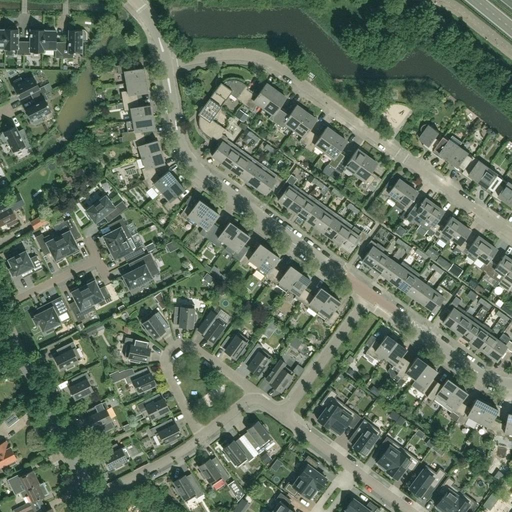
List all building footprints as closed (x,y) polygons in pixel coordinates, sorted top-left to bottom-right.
[(17,41),(18,29),(4,29),(4,49),(17,50),(17,55),(23,55),(24,42),(17,41)] [(43,53),(43,49),(43,30),(30,30),(30,42),(24,42),(23,55),(30,55),(30,52),(43,53)] [(56,42),(56,31),(53,31),(53,30),(43,30),(43,49),(55,50),(55,58),(62,58),(62,42),(56,42)] [(81,53),(82,42),(87,42),(87,41),(86,41),(86,35),(86,34),(85,33),(85,32),(84,32),(84,31),(83,31),(82,31),(69,30),(68,42),(62,42),(62,58),(73,58),(73,53),(81,53)] [(147,80),(145,71),(144,71),(143,68),(133,70),(132,63),(116,66),(118,74),(124,73),(126,83),(147,80)] [(39,88),(33,77),(23,82),(20,77),(21,79),(15,82),(14,82),(13,83),(13,84),(13,85),(13,86),(13,87),(19,99),(30,93),(33,99),(47,92),(44,86),(39,88)] [(148,92),(147,89),(148,89),(147,80),(126,83),(127,91),(121,92),(123,103),(138,100),(137,94),(148,92)] [(247,90),(248,87),(243,84),(241,83),(240,82),(238,81),(236,81),(234,81),(233,81),(231,81),(229,81),(227,82),(225,83),(224,83),(223,85),(221,83),(209,99),(221,107),(230,94),(243,104),(251,93),(247,90)] [(263,108),(276,90),(269,85),(268,86),(266,84),(256,97),(251,93),(243,104),(252,111),(257,104),(263,108)] [(279,109),(286,99),(283,97),(284,95),(276,90),(263,108),(269,113),(266,117),(276,123),(284,112),(279,109)] [(51,112),(45,100),(48,99),(45,93),(47,92),(33,99),(35,105),(25,110),(31,122),(32,123),(32,124),(33,124),(34,124),(35,124),(42,121),(42,122),(43,122),(40,117),(51,112)] [(211,120),(221,107),(209,99),(198,115),(200,116),(199,118),(199,119),(199,120),(198,122),(198,123),(199,125),(199,126),(199,128),(200,129),(200,130),(201,131),(202,132),(203,134),(204,134),(205,135),(211,139),(212,137),(217,140),(222,134),(225,129),(211,120)] [(150,105),(139,107),(138,100),(123,103),(124,111),(131,110),(132,120),(153,117),(152,108),(150,108),(150,105)] [(293,131),(307,112),(299,107),(299,108),(296,106),(289,116),(284,112),(276,123),(285,130),(287,127),(293,131)] [(240,110),(235,116),(243,122),(248,116),(240,110)] [(309,130),(316,120),(313,119),(314,117),(307,112),(293,131),(301,137),(299,140),(306,145),(314,134),(309,130)] [(154,129),(153,126),(155,126),(153,117),(132,120),(126,122),(127,132),(122,133),(123,142),(129,141),(132,140),(144,137),(143,131),(154,129)] [(238,126),(244,131),(247,126),(241,122),(238,126)] [(440,132),(430,125),(429,125),(428,124),(427,124),(426,124),(425,125),(424,125),(423,125),(422,126),(422,127),(421,128),(421,129),(421,130),(421,131),(422,132),(422,133),(423,134),(419,139),(424,143),(422,146),(432,153),(440,142),(435,138),(440,132)] [(32,146),(26,134),(20,137),(15,126),(3,132),(3,133),(2,133),(1,134),(1,135),(1,136),(1,137),(4,143),(3,144),(3,145),(8,142),(13,153),(24,147),(25,149),(32,146)] [(325,150),(337,134),(330,129),(329,130),(326,128),(319,138),(314,134),(306,145),(304,147),(311,152),(317,144),(325,150)] [(221,163),(234,145),(226,140),(227,138),(222,134),(217,140),(221,143),(211,156),(221,163)] [(339,152),(347,142),(344,140),(345,139),(337,134),(325,150),(334,156),(328,165),(335,169),(345,156),(339,152)] [(449,161),(459,147),(462,143),(453,136),(450,140),(445,136),(440,142),(432,153),(443,160),(445,157),(449,161)] [(490,145),(495,140),(490,136),(486,141),(490,145)] [(162,151),(159,143),(158,143),(157,140),(146,143),(144,137),(132,140),(135,149),(138,148),(142,158),(162,151)] [(230,169),(243,151),(234,145),(221,163),(230,169)] [(462,174),(474,157),(459,147),(449,161),(454,164),(452,167),(462,174)] [(356,172),(368,156),(360,150),(359,152),(357,150),(350,160),(345,156),(335,169),(341,174),(347,166),(356,172)] [(154,167),(164,164),(163,161),(164,160),(162,151),(142,158),(145,168),(141,169),(145,179),(156,173),(154,167)] [(239,175),(251,157),(243,151),(230,169),(239,175)] [(377,164),(374,162),(375,161),(368,156),(356,172),(364,178),(358,186),(365,191),(367,188),(372,192),(375,189),(370,185),(376,176),(371,172),(377,164)] [(247,182),(260,164),(251,157),(239,175),(247,182)] [(479,182),(489,168),(474,157),(462,174),(472,181),(474,179),(479,182)] [(139,161),(114,168),(115,173),(119,172),(123,186),(128,184),(126,177),(136,174),(134,168),(140,166),(139,161)] [(256,188),(269,170),(260,164),(247,182),(256,188)] [(503,179),(504,179),(489,168),(479,182),(483,185),(481,188),(491,195),(499,184),(503,179)] [(266,195),(274,184),(277,186),(282,180),(276,176),(276,175),(269,170),(256,188),(266,195)] [(161,193),(177,179),(171,172),(170,173),(168,171),(160,178),(156,173),(145,179),(142,181),(149,189),(152,187),(158,196),(161,193)] [(296,179),(291,175),(277,194),(281,196),(278,200),(288,207),(300,189),(293,184),(296,179)] [(176,197),(184,189),(182,187),(183,186),(177,179),(161,193),(168,201),(163,205),(169,212),(180,201),(176,197)] [(395,204),(408,186),(398,179),(390,191),(385,187),(378,197),(385,202),(387,199),(394,204),(395,204)] [(508,203),(511,197),(511,184),(509,182),(508,183),(503,179),(499,184),(491,195),(501,203),(503,200),(508,203)] [(413,207),(409,204),(417,193),(408,186),(395,204),(394,204),(394,205),(401,211),(402,209),(408,213),(413,207)] [(296,213),(310,195),(309,194),(308,195),(300,189),(288,207),(296,213)] [(16,223),(11,211),(23,206),(17,194),(0,202),(0,225),(5,223),(8,227),(16,223)] [(305,220),(318,201),(310,195),(296,213),(305,220)] [(115,208),(105,196),(99,201),(97,199),(91,204),(93,205),(85,211),(88,214),(86,215),(91,221),(92,220),(95,223),(108,213),(113,218),(126,208),(122,202),(115,208)] [(424,198),(422,202),(418,200),(413,207),(408,213),(405,218),(411,223),(413,219),(420,224),(434,205),(424,198)] [(195,226),(197,223),(209,206),(202,201),(201,202),(198,200),(192,209),(187,205),(180,215),(195,226)] [(314,226),(327,207),(318,201),(305,220),(314,226)] [(439,226),(435,223),(444,212),(434,205),(420,224),(428,230),(425,234),(431,238),(433,235),(434,232),(435,233),(439,226)] [(217,227),(212,223),(219,214),(216,213),(217,211),(209,206),(197,223),(203,228),(199,233),(208,240),(217,227)] [(34,229),(61,213),(57,207),(31,223),(34,229)] [(323,232),(336,214),(327,207),(314,226),(323,232)] [(331,239),(345,220),(336,214),(323,232),(331,239)] [(451,238),(461,224),(451,217),(443,229),(439,226),(435,233),(434,232),(433,235),(439,239),(446,244),(451,238)] [(80,252),(72,237),(78,234),(71,218),(64,222),(67,226),(55,232),(57,237),(67,255),(71,253),(73,255),(80,252)] [(131,236),(122,218),(108,226),(111,232),(100,237),(103,244),(106,243),(108,248),(131,236)] [(340,245),(353,227),(345,220),(331,239),(340,245)] [(227,245),(240,228),(232,223),(232,224),(229,222),(223,231),(217,227),(208,240),(218,247),(222,241),(227,245)] [(462,242),(470,231),(461,224),(451,238),(458,244),(455,247),(460,251),(461,252),(465,245),(462,242)] [(361,243),(368,234),(362,230),(361,232),(353,227),(340,245),(350,252),(358,241),(361,243)] [(248,249),(243,245),(249,236),(246,234),(247,233),(240,228),(227,245),(236,251),(232,257),(239,262),(248,249)] [(67,255),(57,237),(51,240),(49,235),(44,238),(42,234),(35,237),(42,252),(49,248),(56,263),(63,260),(62,257),(67,255)] [(144,252),(141,246),(137,248),(131,236),(108,248),(111,253),(108,254),(112,261),(123,255),(126,262),(144,252)] [(474,262),(487,243),(477,237),(469,248),(465,245),(461,252),(466,255),(466,256),(474,262)] [(371,268),(381,254),(385,249),(377,244),(377,245),(371,240),(366,247),(370,249),(362,261),(371,268)] [(172,242),(166,245),(170,253),(179,248),(172,242)] [(153,243),(147,246),(150,251),(155,248),(153,243)] [(486,273),(488,271),(492,264),(488,262),(497,250),(487,243),(474,262),(473,263),(480,269),(486,273)] [(258,267),(270,250),(263,245),(262,246),(259,244),(253,253),(248,249),(239,262),(245,266),(249,261),(258,267)] [(271,281),(278,271),(273,267),(279,258),(277,256),(278,255),(270,250),(258,267),(256,270),(271,281)] [(42,268),(36,256),(29,259),(25,251),(18,255),(16,252),(8,255),(10,259),(8,260),(12,268),(9,269),(12,275),(15,274),(16,276),(26,270),(28,275),(42,268)] [(152,278),(145,265),(153,260),(149,254),(129,265),(132,271),(122,276),(124,279),(122,280),(125,287),(127,286),(129,289),(137,285),(138,287),(145,284),(144,282),(152,278)] [(380,274),(390,260),(381,254),(371,268),(380,274)] [(500,282),(511,264),(511,261),(504,256),(495,267),(492,264),(488,271),(486,273),(499,283),(500,282)] [(389,280),(399,266),(390,260),(380,274),(389,280)] [(447,260),(443,266),(447,270),(452,264),(447,260)] [(398,286),(411,268),(402,262),(399,266),(389,280),(398,286)] [(509,290),(511,292),(511,264),(500,282),(499,283),(498,284),(507,291),(509,290)] [(286,292),(288,289),(301,272),(293,266),(292,268),(290,266),(283,274),(278,271),(271,281),(286,292)] [(407,293),(416,279),(420,275),(411,268),(398,286),(407,293)] [(301,303),(309,293),(304,289),(310,280),(307,278),(308,277),(301,272),(288,289),(297,295),(295,298),(301,303)] [(112,300),(107,290),(105,286),(99,289),(93,278),(86,281),(87,284),(83,286),(92,305),(98,302),(100,306),(112,300)] [(415,299),(425,285),(416,279),(407,293),(415,299)] [(424,305),(434,291),(425,285),(415,299),(424,305)] [(445,304),(452,295),(438,285),(434,291),(424,305),(434,312),(442,301),(445,304)] [(92,305),(83,286),(78,289),(76,286),(70,290),(75,301),(69,304),(78,322),(85,318),(83,315),(94,309),(92,305)] [(316,314),(331,294),(323,288),(323,289),(320,287),(314,296),(309,293),(301,303),(316,314)] [(163,299),(161,291),(154,297),(158,303),(157,304),(162,309),(165,306),(163,299)] [(339,315),(334,311),(340,302),(338,300),(338,299),(331,294),(316,314),(325,320),(323,322),(330,327),(339,315)] [(60,323),(56,315),(67,310),(61,297),(43,306),(37,309),(39,314),(35,316),(36,317),(33,319),(36,325),(39,324),(43,331),(45,330),(47,334),(54,330),(52,326),(60,323)] [(452,329),(465,312),(456,305),(460,300),(455,297),(447,308),(451,311),(443,322),(452,329)] [(193,315),(194,305),(181,303),(181,307),(175,307),(173,324),(185,325),(185,327),(192,328),(193,321),(195,321),(196,315),(193,315)] [(504,303),(501,309),(507,313),(510,308),(504,303)] [(222,334),(220,332),(227,323),(211,311),(198,330),(207,337),(206,338),(212,342),(216,337),(218,339),(222,334)] [(159,333),(168,326),(158,312),(153,315),(151,312),(140,320),(146,328),(144,330),(148,335),(150,333),(154,339),(160,334),(159,333)] [(461,336),(474,318),(465,312),(452,329),(461,336)] [(470,342),(482,324),(474,318),(461,336),(470,342)] [(82,322),(76,325),(79,331),(85,328),(82,322)] [(478,348),(488,334),(491,330),(483,324),(482,324),(470,342),(478,348)] [(243,348),(249,340),(238,332),(233,339),(228,336),(220,346),(230,353),(229,354),(235,359),(239,354),(241,355),(244,350),(243,348)] [(487,355),(497,341),(488,334),(478,348),(487,355)] [(381,342),(376,338),(365,353),(375,359),(376,357),(380,359),(380,360),(381,359),(382,359),(383,357),(385,358),(397,341),(389,336),(389,337),(386,335),(381,342)] [(139,362),(139,360),(147,362),(148,354),(147,354),(149,342),(126,337),(124,344),(127,345),(124,357),(130,358),(130,360),(130,361),(139,362)] [(81,359),(75,348),(76,348),(73,341),(56,350),(59,355),(54,358),(60,369),(66,367),(67,369),(73,366),(72,364),(81,359)] [(400,358),(406,350),(404,348),(404,347),(397,341),(385,358),(391,363),(388,366),(390,367),(388,370),(390,378),(392,379),(393,379),(397,372),(398,372),(405,362),(400,358)] [(497,361),(506,349),(510,351),(511,347),(511,343),(508,341),(505,346),(497,341),(487,355),(497,361)] [(290,368),(303,360),(297,349),(299,348),(296,342),(280,352),(290,368)] [(265,365),(271,357),(261,349),(262,347),(257,343),(243,363),(252,369),(251,371),(258,375),(261,370),(263,371),(267,366),(265,365)] [(349,364),(354,359),(350,356),(345,361),(349,364)] [(415,380),(427,363),(420,358),(419,359),(416,357),(410,366),(405,362),(398,372),(397,372),(393,379),(392,379),(391,380),(401,387),(409,376),(415,380)] [(288,381),(294,373),(284,366),(285,363),(280,359),(266,379),(275,386),(274,387),(280,392),(284,386),(286,388),(290,383),(288,381)] [(435,384),(430,380),(437,371),(434,370),(435,368),(427,363),(415,380),(421,385),(417,390),(426,397),(435,384)] [(151,379),(146,368),(124,377),(127,384),(133,381),(138,393),(144,390),(145,392),(151,390),(150,388),(155,385),(152,378),(151,379)] [(92,391),(87,379),(89,378),(86,372),(71,380),(73,385),(69,387),(75,399),(81,396),(82,399),(87,396),(86,394),(92,391)] [(340,373),(335,380),(336,381),(339,383),(344,377),(342,374),(340,373)] [(434,400),(442,406),(445,402),(458,385),(450,380),(449,381),(447,379),(440,388),(435,384),(426,397),(433,401),(434,400)] [(445,402),(442,406),(451,412),(448,416),(456,421),(465,406),(461,402),(467,393),(464,391),(465,390),(458,385),(445,402)] [(327,428),(344,405),(334,398),(337,394),(331,389),(320,404),(326,408),(317,420),(327,428)] [(164,404),(159,394),(137,404),(141,413),(147,410),(151,419),(157,416),(158,418),(164,415),(163,413),(169,410),(165,403),(164,404)] [(388,404),(390,399),(383,396),(381,401),(388,404)] [(471,408),(465,406),(456,421),(457,421),(464,425),(464,424),(474,429),(478,422),(487,403),(479,399),(479,400),(476,399),(471,408)] [(114,427),(110,420),(111,420),(105,409),(108,408),(105,402),(102,403),(101,402),(94,406),(95,407),(86,411),(89,416),(84,419),(90,430),(96,428),(99,434),(114,427)] [(493,420),(498,410),(495,409),(495,407),(487,403),(478,422),(487,427),(485,430),(495,435),(499,423),(493,420)] [(344,405),(327,428),(328,428),(329,426),(330,427),(329,429),(337,435),(338,433),(339,434),(347,424),(352,428),(360,417),(344,406),(344,405)] [(511,412),(511,413),(510,414),(507,413),(505,424),(499,423),(495,435),(507,437),(508,441),(511,441),(511,412)] [(181,435),(178,429),(176,429),(171,419),(149,429),(152,436),(155,434),(160,446),(170,441),(171,443),(176,440),(175,438),(181,435)] [(367,454),(372,447),(370,445),(380,432),(364,420),(356,431),(361,435),(353,447),(364,455),(365,453),(367,454)] [(273,442),(265,432),(267,430),(263,425),(261,427),(257,422),(251,426),(252,428),(241,436),(256,455),(264,450),(273,442)] [(418,429),(415,434),(419,438),(423,433),(418,429)] [(256,455),(241,436),(230,445),(229,444),(223,449),(227,454),(225,456),(229,461),(231,459),(237,467),(247,459),(248,461),(254,457),(256,455)] [(386,471),(403,449),(386,437),(379,448),(384,452),(377,462),(378,463),(377,465),(384,470),(385,468),(387,469),(386,471)] [(0,465),(5,463),(7,467),(15,463),(13,459),(15,458),(9,448),(8,448),(5,441),(0,443),(0,465)] [(130,458),(124,447),(119,449),(116,443),(105,449),(108,455),(103,457),(109,469),(115,466),(116,468),(122,465),(121,463),(130,458)] [(435,443),(432,449),(437,452),(440,447),(435,443)] [(403,449),(386,471),(397,479),(405,467),(411,472),(419,461),(403,449)] [(264,454),(260,457),(265,464),(269,461),(264,454)] [(298,474),(318,489),(326,479),(314,470),(318,464),(308,456),(303,463),(305,464),(298,474)] [(229,477),(215,457),(206,464),(205,462),(198,467),(202,472),(200,473),(204,479),(206,477),(211,486),(222,479),(223,481),(229,477)] [(436,473),(425,466),(415,479),(414,478),(408,485),(410,486),(409,488),(419,496),(428,484),(434,489),(445,473),(439,469),(436,473)] [(19,476),(18,474),(10,478),(11,481),(9,483),(15,495),(20,492),(38,483),(32,470),(19,476)] [(492,477),(499,482),(503,477),(496,472),(492,477)] [(203,495),(191,474),(181,480),(180,478),(173,482),(176,488),(174,489),(178,494),(180,493),(185,502),(196,496),(197,498),(203,495)] [(318,490),(318,489),(298,474),(297,474),(299,476),(292,485),(288,483),(284,489),(294,496),(298,491),(309,498),(310,497),(311,498),(317,491),(315,490),(316,488),(318,490)] [(446,511),(461,493),(451,485),(454,482),(448,477),(437,491),(443,495),(435,506),(437,507),(436,508),(440,511),(446,511)] [(42,481),(38,483),(20,492),(23,498),(28,495),(32,502),(48,494),(42,481)] [(235,495),(243,490),(239,484),(232,490),(235,495)] [(492,492),(483,505),(490,510),(499,497),(492,492)] [(461,493),(446,511),(463,511),(464,511),(465,511),(471,511),(477,505),(461,493)] [(270,511),(271,511),(293,511),(286,507),(290,501),(280,494),(275,500),(277,501),(270,511)] [(345,509),(348,511),(378,511),(380,510),(369,502),(365,508),(353,499),(345,509)] [(23,511),(31,508),(29,502),(14,510),(12,511),(23,511)]
